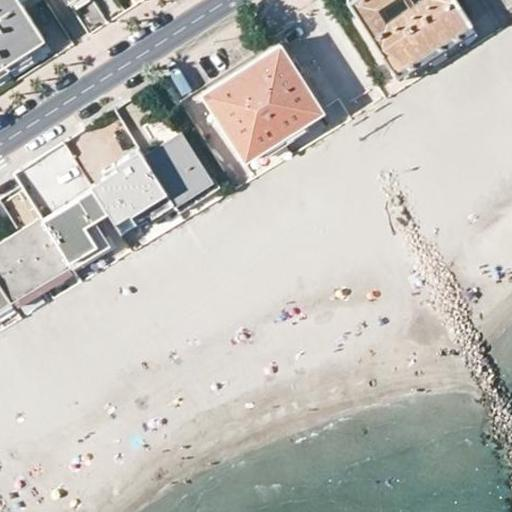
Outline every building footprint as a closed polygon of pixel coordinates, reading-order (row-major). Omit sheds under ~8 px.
[(43,39),(18,0),(0,0),(0,63),(10,57),(8,54),(21,46),(25,51),(43,39)] [(347,0),(392,71),(470,22),(455,0),(347,0)] [(476,32),(470,22),(392,71),(397,80),(476,32)] [(319,109),(278,44),(250,61),(201,92),(242,158),(260,147),(257,143),(298,117),(301,121),(319,109)] [(172,201),(207,178),(167,116),(160,121),(156,115),(141,124),(156,148),(143,155),(172,201)] [(134,225),(172,201),(143,155),(122,168),(105,179),(134,225)] [(213,186),(207,178),(172,201),(177,210),(213,186)] [(56,207),(40,217),(69,263),(103,242),(74,196),(56,207)] [(69,263),(40,217),(13,233),(0,241),(0,283),(9,298),(11,301),(69,263)] [(0,303),(9,298),(0,283),(0,303)]
